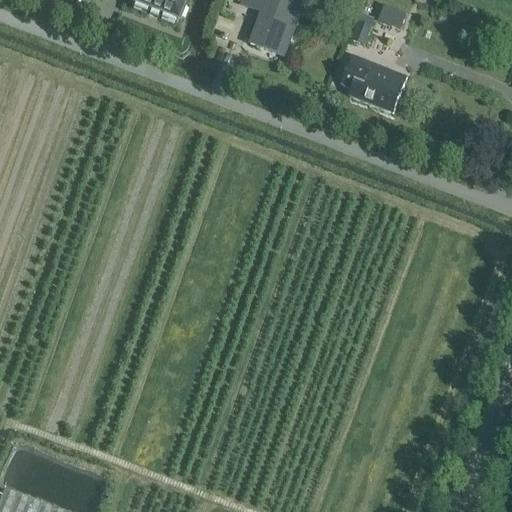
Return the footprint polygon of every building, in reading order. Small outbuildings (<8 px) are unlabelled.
[(133,0),(131,6),(177,24),(186,0),(133,0)] [(285,57),(298,23),(306,3),(296,0),(246,0),(244,7),(261,13),(249,43),(285,57)] [(374,29),(359,24),(351,43),(367,48),(374,29)] [(424,60),(429,50),(409,42),(405,51),(424,60)] [(408,79),(354,59),(343,88),(354,92),(351,100),(394,116),(408,79)] [(0,503),(0,511),(57,511),(5,491),(0,503)]
